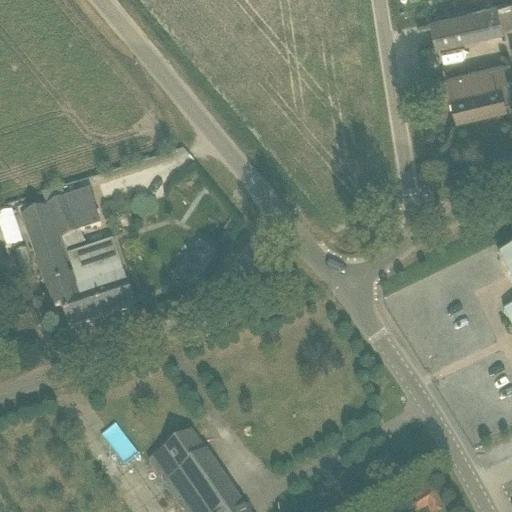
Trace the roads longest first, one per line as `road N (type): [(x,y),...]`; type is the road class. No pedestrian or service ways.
road 1 (unclassified): [(0,389),(161,332),(216,290),(278,217)]
road 2 (unclassified): [(278,217),(96,0)]
road 3 (unclassified): [(487,511),(333,279)]
road 4 (unclassified): [(416,230),(379,0)]
